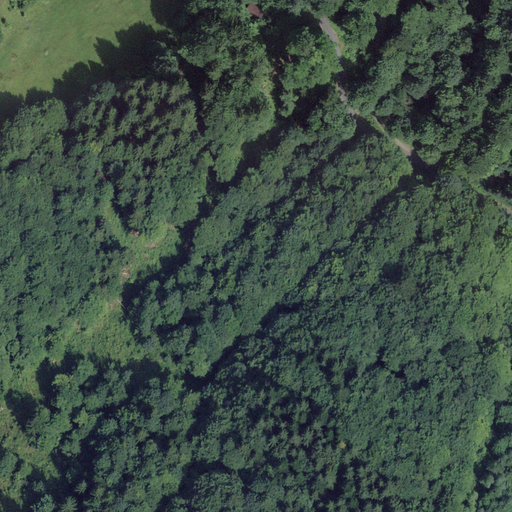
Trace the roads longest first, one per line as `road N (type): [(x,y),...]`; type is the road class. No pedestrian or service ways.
road 1 (track): [(311,0),(333,40),(342,97),(358,124),(511,214)]
road 2 (track): [(398,149),(370,95),(388,0)]
